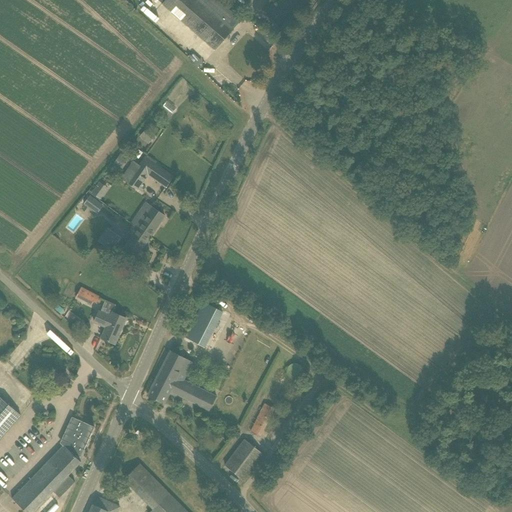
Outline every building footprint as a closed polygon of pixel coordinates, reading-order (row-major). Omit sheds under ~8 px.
[(157,0),(162,4),(215,50),(241,20),(217,0),(210,0),(157,0)] [(113,164),(121,169),(129,158),(121,152),(113,164)] [(148,174),(166,187),(173,177),(145,157),(132,175),(142,182),(148,174)] [(97,181),(89,194),(99,200),(107,187),(97,181)] [(84,204),(88,208),(90,205),(95,208),(99,202),(90,195),(84,204)] [(165,216),(151,206),(137,228),(150,237),(165,216)] [(137,256),(150,237),(137,228),(133,225),(127,233),(132,236),(124,247),(137,256)] [(111,251),(116,244),(117,245),(122,238),(112,231),(102,245),(111,251)] [(81,287),(76,296),(92,305),(95,299),(97,300),(99,297),(81,287)] [(99,311),(94,322),(106,327),(101,338),(115,344),(119,335),(117,334),(119,329),(121,330),(126,318),(113,312),(111,316),(99,311)] [(209,339),(190,330),(186,337),(205,347),(209,339)] [(180,372),(186,359),(170,351),(156,379),(156,380),(148,396),(164,404),(170,391),(209,411),(217,396),(183,379),(186,375),(180,372)] [(0,438),(21,415),(0,396),(0,438)] [(251,432),(260,436),(274,408),(265,404),(251,432)] [(62,444),(63,446),(12,498),(26,511),(32,511),(53,491),(60,498),(75,482),(68,475),(81,462),(79,460),(94,427),(72,417),(62,439),(64,440),(62,444)] [(245,440),(225,466),(244,481),(264,455),(245,440)] [(187,511),(139,464),(124,479),(153,509),(149,511),(187,511)] [(117,511),(120,507),(97,497),(94,505),(93,505),(90,511),(117,511)]
